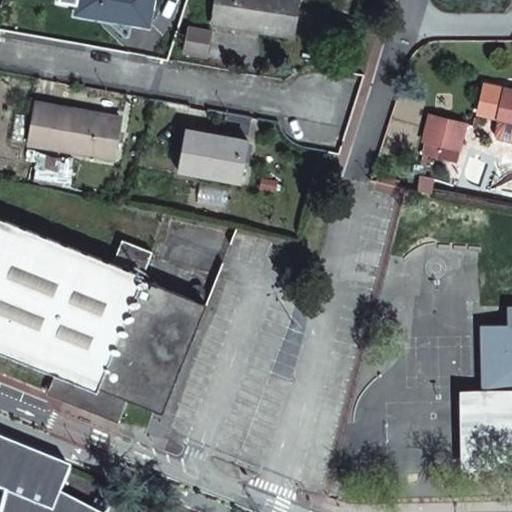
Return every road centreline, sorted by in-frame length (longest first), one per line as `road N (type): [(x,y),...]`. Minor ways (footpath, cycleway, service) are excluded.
road 1 (residential): [(320,104),(0,45)]
road 2 (residential): [(0,397),(279,511)]
